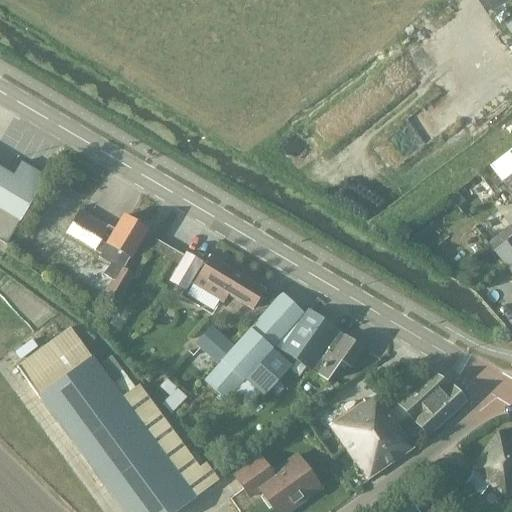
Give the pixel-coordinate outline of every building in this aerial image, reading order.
[(511,146),(487,165),(511,196),(511,146)] [(0,246),(2,248),(44,177),(19,162),(15,169),(8,165),(4,172),(0,169),(0,246)] [(98,257),(110,264),(117,268),(117,266),(121,269),(145,230),(121,216),(109,235),(102,231),(104,229),(76,213),(63,233),(99,255),(98,257)] [(511,231),(507,225),(485,242),(511,277),(511,231)] [(184,253),(167,281),(184,291),(200,263),(184,253)] [(226,297),(250,311),(259,316),(274,298),(261,290),(262,287),(208,255),(190,285),(221,304),(226,297)] [(132,276),(121,269),(117,266),(117,268),(101,292),(118,301),(132,276)] [(230,396),(243,382),(271,349),(272,347),(301,314),(279,293),(274,298),(259,316),(232,345),(215,365),(201,381),(225,402),(230,396)] [(363,350),(305,309),(276,350),(325,382),(338,362),(349,369),(363,350)] [(191,344),(215,365),(232,345),(209,326),(191,344)] [(70,328),(15,367),(121,511),(172,511),(215,479),(204,463),(197,467),(137,385),(132,388),(109,356),(96,365),(70,328)] [(256,393),(260,397),(288,367),(271,349),(243,382),(256,393)] [(429,375),(396,404),(426,439),(463,403),(448,387),(429,375)] [(166,396),(158,404),(170,413),(190,394),(180,385),(177,390),(174,387),(174,388),(164,378),(156,387),(166,396)] [(243,382),(230,396),(237,403),(242,397),(248,402),(256,393),(243,382)] [(362,400),(326,425),(365,481),(412,448),(377,395),(364,404),(362,400)] [(479,496),(485,485),(504,498),(511,486),(511,442),(496,431),(475,458),(477,461),(470,473),(471,473),(463,483),(479,496)] [(257,456),(231,475),(248,498),(257,491),(272,511),(278,511),(298,498),(300,502),(318,489),(293,454),(270,472),(257,456)] [(416,511),(403,496),(381,511),(416,511)]
